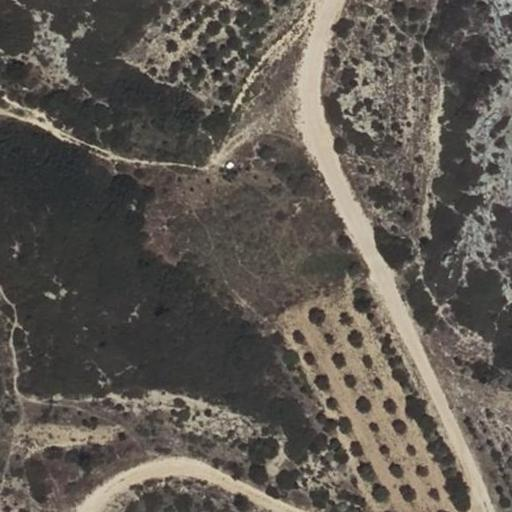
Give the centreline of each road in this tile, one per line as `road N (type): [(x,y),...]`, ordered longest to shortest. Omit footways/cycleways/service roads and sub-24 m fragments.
road 1 (track): [(328,0),(306,50),(305,103),(485,511)]
road 2 (track): [(85,511),(138,468),(190,468),(303,511)]
